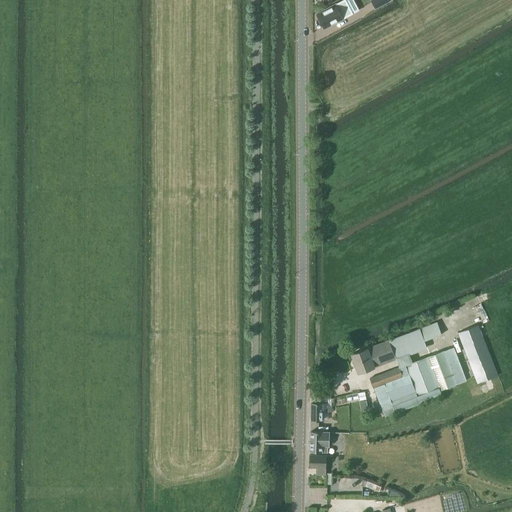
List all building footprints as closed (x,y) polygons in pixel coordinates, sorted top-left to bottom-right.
[(343,0),(344,0),(316,15),(324,29),(358,11),(352,0),(343,0)] [(387,0),(371,0),(371,1),(375,9),(388,2),(387,0)] [(426,348),(424,341),(441,335),(436,322),(351,354),(358,373),(426,348)] [(477,384),(498,376),(478,325),(457,333),(477,384)] [(466,381),(453,347),(369,378),(384,417),(441,395),(439,391),(466,381)] [(327,406),(327,398),(314,398),(314,403),(311,403),(311,420),(322,421),(322,412),(327,412),(327,406)] [(328,432),(311,432),(310,452),(327,452),(328,444),(332,444),(332,436),(328,436),(328,432)] [(325,473),(326,455),(310,454),(310,465),(317,465),(317,473),(325,473)]
